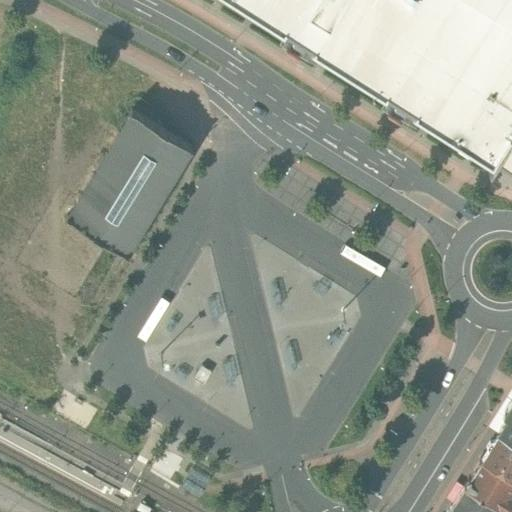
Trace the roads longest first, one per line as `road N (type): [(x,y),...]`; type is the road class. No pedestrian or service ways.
road 1 (tertiary): [(91,0),(174,44),(436,211),(471,242)]
road 2 (tertiary): [(378,511),(497,315)]
